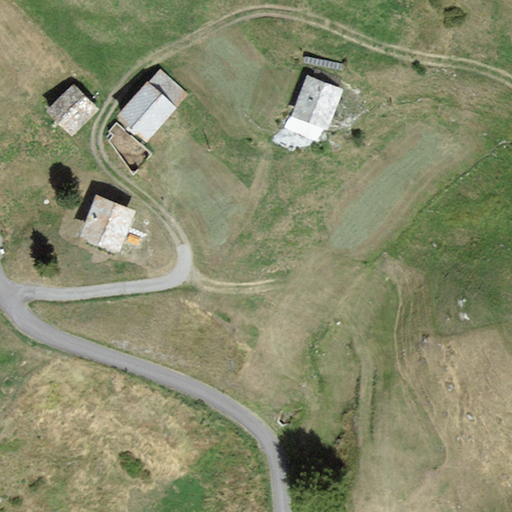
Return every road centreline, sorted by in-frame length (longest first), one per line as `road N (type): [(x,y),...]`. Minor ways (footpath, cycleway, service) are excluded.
road 1 (track): [(0,302),(152,284),(179,272),(176,233),(106,164),(96,139),(127,81),(230,18),(292,12),(378,45),(511,80)]
road 2 (track): [(284,511),(272,446),(249,420),(177,379),(37,328),(0,286)]
